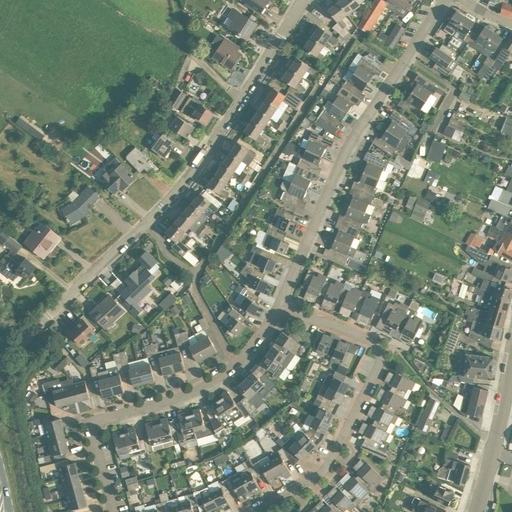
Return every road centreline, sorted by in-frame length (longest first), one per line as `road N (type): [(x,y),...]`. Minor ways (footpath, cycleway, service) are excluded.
road 1 (tertiary): [(0,363),(162,206),(239,101)]
road 2 (residential): [(278,307),(341,158),(443,0)]
road 3 (residential): [(256,511),(333,463),(381,356),(377,339),(278,307)]
road 4 (residential): [(112,511),(92,424),(203,388),(250,350),(278,307)]
road 5 (tertiary): [(476,511),(511,363)]
road 6 (tertiary): [(305,0),(239,101)]
